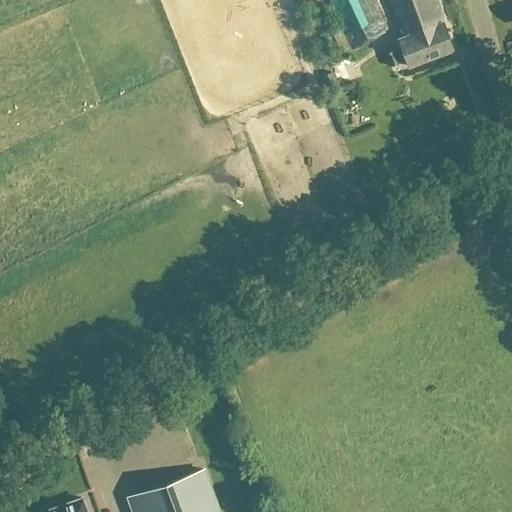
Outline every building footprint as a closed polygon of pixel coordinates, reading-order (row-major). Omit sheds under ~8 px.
[(326,0),(350,51),(384,35),(367,0),(326,0)] [(432,0),(387,0),(402,39),(397,40),(407,69),(452,52),(432,0)] [(394,51),(383,55),(388,68),(399,64),(394,51)] [(338,90),(350,84),(340,61),(327,67),(338,90)] [(216,511),(202,472),(127,500),(131,511),(216,511)] [(85,511),(81,499),(44,511),(85,511)]
